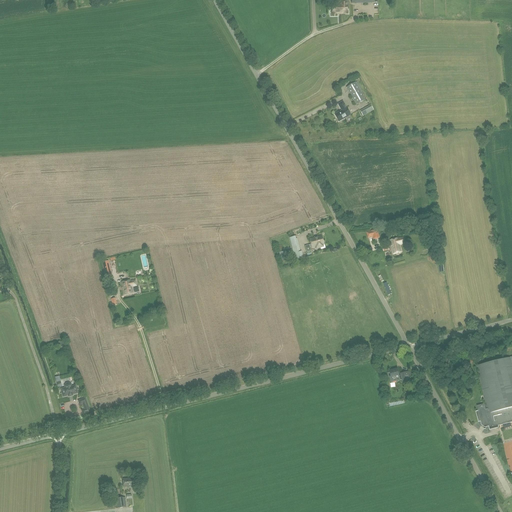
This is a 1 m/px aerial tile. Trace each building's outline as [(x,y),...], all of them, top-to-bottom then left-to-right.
[(348,14),(348,4),(347,0),(335,0),(336,2),(340,2),(340,12),(341,12),(341,14),(348,14)] [(340,2),(336,2),(336,3),(339,3),(339,4),(332,4),(332,15),(341,14),(341,12),(340,12),(340,2)] [(355,82),(347,87),(356,105),(365,100),(355,82)] [(346,108),(343,102),(338,105),(343,112),(340,114),(339,113),(335,115),(339,122),(351,115),(347,108),(346,108)] [(360,111),(363,116),(373,110),(371,105),(360,111)] [(380,237),(378,230),(371,231),(374,239),(380,237)] [(296,239),(296,236),(290,238),(291,245),(293,252),(295,260),(304,258),(302,251),(301,252),(301,250),(297,238),(296,239)] [(322,236),(310,239),(312,248),(316,247),(316,249),(321,247),(320,246),(324,244),(322,236)] [(405,237),(390,240),(393,254),(401,252),(399,245),(406,243),(405,237)] [(112,277),(111,269),(109,261),(103,262),(106,278),(112,277)] [(133,293),(132,287),(137,286),(136,280),(131,281),(131,280),(121,282),(124,295),(133,293)] [(511,356),(476,366),(486,404),(477,406),(478,411),(476,412),(479,422),(482,421),(483,424),(485,426),(489,425),(490,430),(499,427),(499,426),(511,422),(511,356)] [(409,381),(407,372),(401,374),(401,375),(399,376),(398,369),(390,371),(391,376),(390,376),(391,383),(402,380),(403,383),(409,381)] [(65,388),(62,389),(63,392),(62,393),(64,397),(69,396),(73,395),(78,393),(76,389),(75,389),(74,385),(71,386),(71,384),(68,383),(66,383),(65,386),(65,388)] [(86,398),(79,401),(80,405),(83,404),(85,409),(82,410),(83,414),(90,412),(86,398)] [(124,487),(136,486),(135,478),(124,479),(124,487)] [(115,498),(117,508),(126,507),(125,497),(115,498)]
